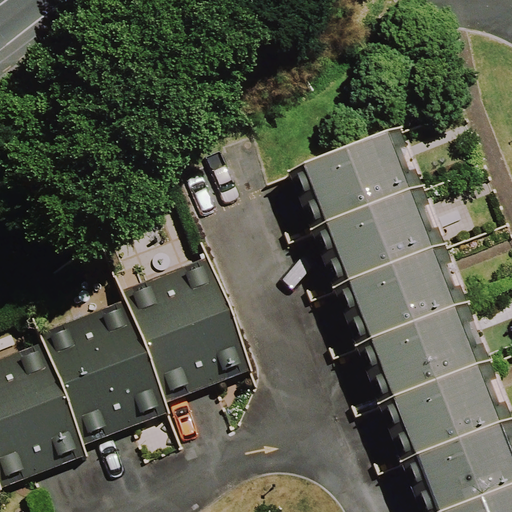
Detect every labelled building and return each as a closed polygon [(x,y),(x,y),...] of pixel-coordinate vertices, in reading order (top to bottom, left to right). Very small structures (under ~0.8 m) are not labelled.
[(381,80),(240,137),(265,197),(405,140),(381,80)] [(405,140),(265,197),(289,257),(430,200),(405,140)] [(430,200),(289,257),(313,317),(454,261),(430,200)] [(218,357),(168,243),(86,279),(136,392),(218,357)] [(454,261),(313,317),(337,377),(478,321),(454,261)] [(136,392),(86,279),(5,314),(55,428),(136,392)] [(0,451),(55,428),(5,314),(0,316),(0,451)] [(478,321),(337,377),(362,437),(503,381),(478,321)] [(511,404),(503,381),(362,437),(386,497),(511,446),(511,404)] [(511,511),(511,446),(386,497),(391,511),(511,511)]
